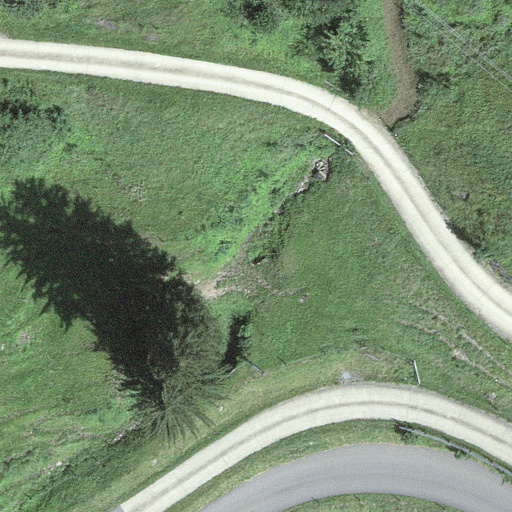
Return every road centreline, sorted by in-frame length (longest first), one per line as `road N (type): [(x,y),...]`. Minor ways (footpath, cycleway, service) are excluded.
road 1 (track): [(511,317),(475,285),(371,137),(345,118),(273,89),(0,52)]
road 2 (track): [(135,511),(239,444),(336,404),(411,404),(511,444)]
